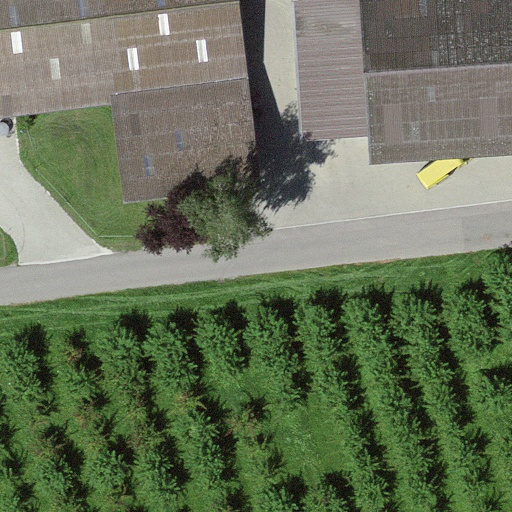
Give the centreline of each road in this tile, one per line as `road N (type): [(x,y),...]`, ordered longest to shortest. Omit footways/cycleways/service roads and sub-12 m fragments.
road 1 (residential): [(0,291),(511,225)]
road 2 (track): [(53,135),(33,176),(46,216),(131,275)]
